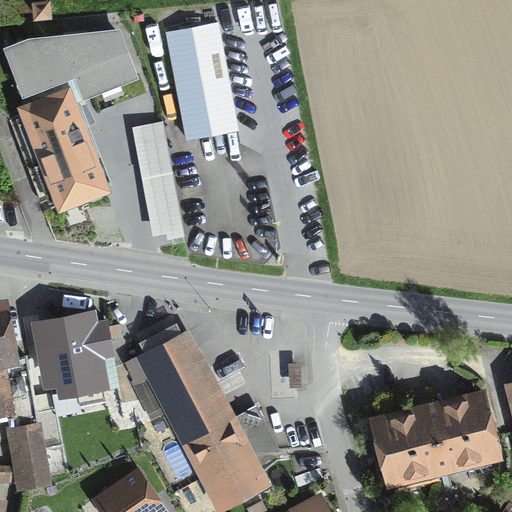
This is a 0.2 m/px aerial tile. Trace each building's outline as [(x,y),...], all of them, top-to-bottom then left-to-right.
[(34,3),(36,16),(48,14),(47,2),(34,3)] [(186,138),(238,128),(218,23),(166,33),(186,138)] [(38,103),(24,109),(61,204),(104,187),(78,119),(85,116),(67,71),(77,68),(75,62),(82,60),(87,72),(78,76),(85,94),(134,75),(117,32),(88,35),(67,43),(65,37),(29,41),(8,49),(18,75),(26,73),(38,103)] [(163,121),(133,127),(153,234),(166,232),(167,239),(185,235),(163,121)] [(0,414),(7,413),(35,408),(26,355),(10,358),(1,307),(0,306),(0,414)] [(38,324),(48,379),(60,376),(63,391),(103,384),(98,356),(113,354),(107,321),(92,324),(90,314),(38,324)] [(219,511),(271,484),(255,452),(281,450),(256,403),(235,414),(189,327),(126,361),(135,378),(131,380),(152,419),(165,412),(219,511)] [(301,362),(289,363),(290,387),(302,387),(301,362)] [(494,453),(480,395),(378,420),(392,479),(494,453)] [(48,481),(35,408),(7,413),(20,485),(48,481)] [(0,482),(10,483),(10,465),(0,464),(0,482)] [(159,511),(162,510),(136,473),(100,497),(110,511),(159,511)] [(326,511),(319,499),(295,511),(326,511)]
